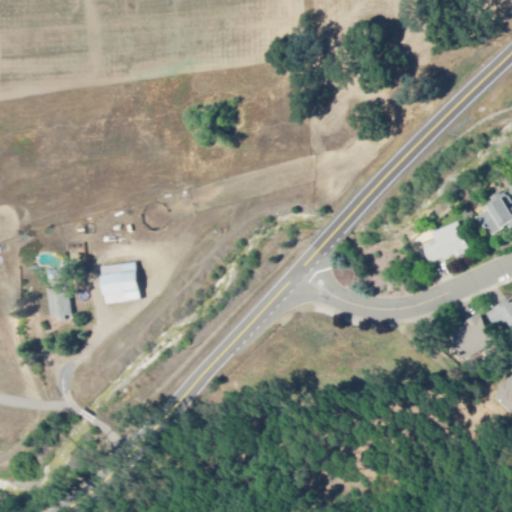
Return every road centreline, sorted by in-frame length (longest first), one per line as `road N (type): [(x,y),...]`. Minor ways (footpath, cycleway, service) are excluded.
road 1 (secondary): [(511,53),(162,417),(52,511)]
road 2 (residential): [(511,269),(433,306),(380,314),(295,279)]
